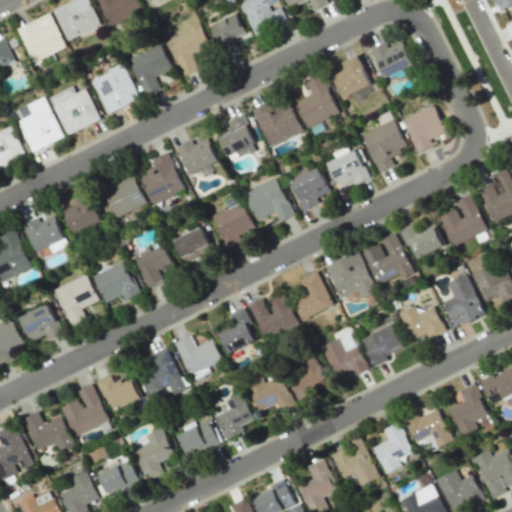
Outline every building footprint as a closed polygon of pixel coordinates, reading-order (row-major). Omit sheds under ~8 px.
[(74,0),(55,10),(69,40),(102,24),(89,0),(74,0)] [(98,0),(112,25),(143,8),(139,0),(98,0)] [(245,0),(240,3),(257,38),(269,32),(264,22),(267,20),(273,34),(292,26),(282,7),(273,11),(269,5),(281,0),(245,0)] [(327,0),(329,3),(315,10),(310,0),(308,0),(290,9),(285,0),(327,0)] [(495,0),(511,0),(511,4),(501,11),(495,0)] [(18,28),(35,63),(69,46),(51,12),(18,28)] [(211,24),(237,12),(247,32),(233,38),(239,49),(225,56),(211,24)] [(189,30),(168,41),(186,75),(200,68),(194,56),(212,46),(200,22),(188,28),(189,30)] [(0,37),(4,35),(17,59),(0,67),(0,37)] [(372,50),(379,64),(380,64),(387,76),(415,63),(403,41),(390,47),(387,43),(372,50)] [(130,59),(147,94),(162,87),(156,75),(173,67),(161,43),(130,59)] [(335,74),(338,80),(337,81),(345,97),(372,84),(360,55),(345,62),(348,69),(335,74)] [(109,69),(111,72),(93,80),(110,113),(141,97),(121,63),(109,69)] [(310,127),(342,111),(330,89),(331,87),(324,74),(306,83),(307,86),(310,84),(315,93),(296,102),(310,127)] [(77,92),(74,86),(51,97),(69,134),(102,117),(86,88),(77,92)] [(35,114),(30,104),(46,96),(65,135),(34,150),(19,121),(35,114)] [(253,109),(262,126),(263,126),(273,145),(305,130),(292,103),(284,107),(282,103),(272,108),(269,102),(253,109)] [(413,137),(405,119),(436,104),(448,130),(431,138),(434,145),(419,153),(411,137),(413,137)] [(245,114),(253,129),(251,130),(258,142),(255,144),(259,150),(249,155),(248,153),(241,156),(238,151),(230,156),(219,133),(233,126),(231,121),(245,114)] [(364,135),(375,157),(373,158),(381,172),(396,164),(393,157),(403,153),(401,149),(409,145),(395,118),(364,135)] [(0,131),(12,125),(28,155),(0,168),(0,131)] [(178,147),(186,164),(187,163),(193,173),(220,161),(209,138),(195,145),(193,140),(178,147)] [(354,179),(357,184),(371,176),(357,150),(330,163),(341,186),(354,179)] [(142,178),(155,204),(188,188),(170,152),(154,159),(157,165),(147,170),(149,175),(142,178)] [(318,197),(332,191),(321,167),(292,181),(307,209),(321,202),(318,197)] [(508,168),(511,175),(511,215),(496,223),(479,189),(494,182),(501,194),(506,192),(497,174),(508,168)] [(118,217),(149,202),(135,176),(118,184),(115,177),(102,184),(118,217)] [(280,219),(276,211),(259,219),(246,193),(277,178),(297,214),(278,224),(276,221),(280,219)] [(64,210),(75,233),(104,219),(89,192),(76,199),(78,203),(64,210)] [(442,216),(456,245),(474,235),(475,237),(490,229),(482,215),(483,214),(473,193),(458,200),(462,207),(467,217),(463,219),(457,209),(442,216)] [(214,215),(222,233),(221,233),(228,249),(244,241),(241,234),(256,226),(243,200),(214,215)] [(40,251),(68,237),(55,215),(42,221),(39,216),(24,224),(30,237),(32,237),(40,251)] [(401,230),(409,246),(413,244),(420,258),(447,244),(437,224),(422,233),(416,222),(401,230)] [(176,240),(187,263),(201,256),(203,261),(217,254),(204,227),(176,240)] [(0,278),(1,281),(32,266),(15,229),(1,235),(6,247),(0,249),(0,278)] [(387,257),(381,244),(364,252),(381,283),(402,273),(404,278),(416,272),(396,233),(383,240),(392,255),(387,257)] [(139,258),(146,273),(145,274),(152,286),(167,279),(162,269),(180,259),(170,242),(139,258)] [(328,266),(343,297),(360,289),(364,298),(379,291),(359,251),(338,262),(337,262),(328,266)] [(94,275),(108,302),(123,294),(126,299),(142,292),(124,261),(94,275)] [(473,274),(487,301),(499,294),(503,303),(511,298),(511,275),(509,270),(498,275),(492,264),(473,274)] [(300,280),(319,270),(335,303),(310,316),(311,318),(304,321),(295,300),(308,294),(300,280)] [(56,289),(67,311),(66,312),(72,325),(87,317),(82,308),(101,298),(87,273),(56,289)] [(449,283),(455,297),(445,302),(452,316),(453,315),(458,325),(468,321),(469,322),(488,313),(468,273),(449,283)] [(250,305),(268,339),(301,323),(287,294),(271,302),(276,312),(271,314),(264,298),(250,305)] [(21,317),(33,340),(47,334),(49,337),(65,330),(57,316),(56,316),(50,304),(47,306),(46,305),(21,317)] [(401,313),(414,339),(428,333),(431,338),(447,330),(436,306),(420,314),(416,305),(401,313)] [(229,353),(219,333),(236,325),(231,314),(246,307),(254,322),(249,324),(256,340),(229,353)] [(0,323),(0,363),(13,358),(10,351),(26,343),(12,317),(0,323)] [(362,340),(376,366),(389,359),(387,354),(406,345),(395,323),(362,340)] [(176,342),(192,374),(224,358),(214,338),(196,347),(190,335),(176,342)] [(349,351),(341,337),(323,347),(338,377),(354,369),(357,375),(371,368),(367,359),(366,359),(359,346),(349,351)] [(148,356),(167,346),(188,388),(176,394),(170,384),(166,386),(172,396),(155,405),(147,390),(148,388),(143,378),(156,372),(148,356)] [(312,390),(331,381),(317,355),(302,362),(308,373),(291,381),(301,404),(315,396),(312,390)] [(481,380),(493,404),(511,394),(511,368),(494,377),(492,375),(481,380)] [(267,382),(263,376),(247,384),(261,410),(278,403),(281,410),(297,403),(282,374),(267,382)] [(113,402),(110,404),(106,396),(105,396),(97,382),(112,375),(115,382),(121,380),(122,382),(135,377),(146,396),(118,411),(113,402)] [(461,390),(466,401),(450,408),(463,435),(478,429),(475,421),(490,414),(481,398),(484,396),(476,382),(461,390)] [(80,390),(82,397),(83,397),(88,407),(83,409),(78,399),(63,407),(77,436),(111,419),(93,384),(80,390)] [(232,408),(216,416),(227,439),(245,431),(242,425),(256,418),(243,392),(227,400),(232,408)] [(416,409),(422,417),(439,409),(455,440),(440,447),(433,435),(418,442),(405,415),(416,409)] [(25,418),(41,450),(57,441),(62,450),(76,443),(63,415),(46,424),(40,411),(25,418)] [(189,453),(179,435),(209,419),(221,443),(208,449),(206,444),(189,453)] [(386,429),(391,439),(375,447),(388,474),(404,466),(401,459),(417,451),(401,421),(386,429)] [(36,463),(24,470),(21,462),(16,464),(20,472),(4,479),(0,471),(0,446),(4,445),(0,435),(0,430),(16,423),(36,463)] [(150,441),(146,435),(162,427),(176,454),(159,462),(164,472),(149,481),(142,468),(143,467),(135,448),(150,441)] [(354,445),(333,454),(345,478),(356,472),(362,485),(383,475),(362,436),(352,442),(354,445)] [(487,483),(504,475),(510,486),(511,484),(511,454),(509,449),(494,456),(491,450),(475,458),(487,483)] [(310,466),(316,478),(300,486),(313,511),(323,511),(330,508),(324,496),(340,488),(325,458),(310,466)] [(100,475),(110,496),(129,487),(130,490),(143,483),(131,459),(100,475)] [(438,479),(445,494),(446,494),(454,510),(471,501),(473,504),(486,499),(474,475),(463,480),(458,469),(438,479)] [(69,511),(61,493),(75,486),(72,478),(87,471),(101,497),(94,501),(93,500),(87,504),(90,511),(87,511),(69,511)] [(272,487),(254,496),(260,511),(279,511),(297,504),(284,478),(271,485),(272,487)] [(403,500),(408,511),(448,511),(440,496),(422,504),(417,492),(403,500)] [(20,504),(24,511),(61,511),(54,498),(40,505),(35,496),(20,504)] [(235,511),(254,511),(247,497),(232,505),(235,511)]
